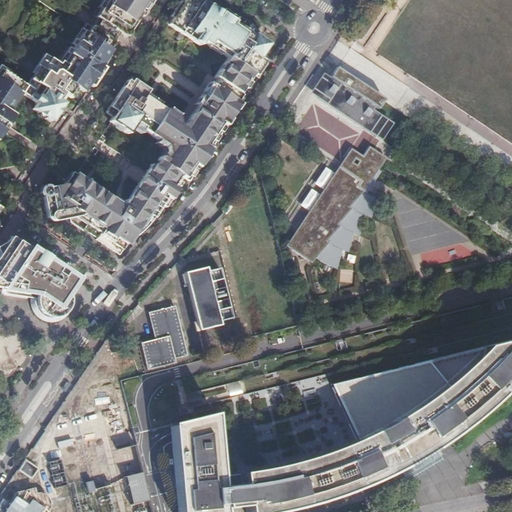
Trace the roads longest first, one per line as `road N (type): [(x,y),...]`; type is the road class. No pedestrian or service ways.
road 1 (residential): [(167,0),(79,129),(56,138),(19,194),(19,215),(119,281)]
road 2 (residential): [(302,41),(195,199)]
